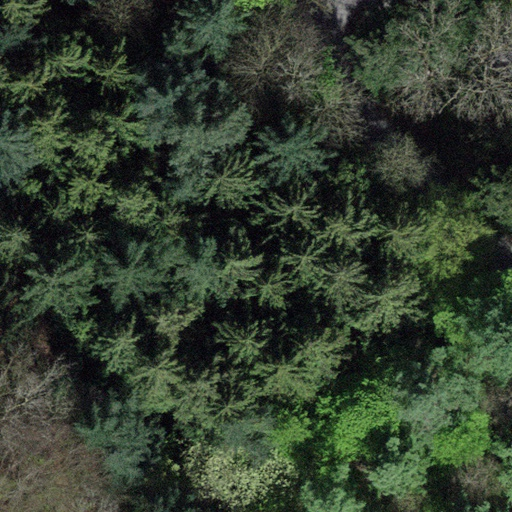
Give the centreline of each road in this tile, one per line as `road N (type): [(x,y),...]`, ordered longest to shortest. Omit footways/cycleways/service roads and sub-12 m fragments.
road 1 (unclassified): [(332,0),(317,32),(349,101),(511,267)]
road 2 (track): [(204,511),(0,262)]
